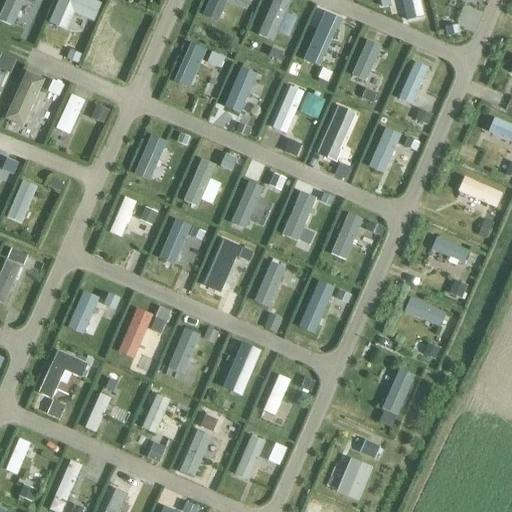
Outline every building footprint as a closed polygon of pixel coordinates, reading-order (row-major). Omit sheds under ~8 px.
[(8,0),(2,14),(15,19),(23,0),(8,0)] [(87,0),(58,0),(48,25),(66,32),(73,15),(92,23),(100,5),(87,0)] [(110,8),(92,48),(106,54),(124,14),(110,8)] [(184,62),(200,67),(211,34),(196,29),(184,62)] [(402,81),(420,89),(438,53),(420,45),(402,81)] [(208,75),(224,55),(213,46),(197,66),(208,75)] [(296,120),(313,76),(295,70),(279,113),(296,120)] [(25,74),(4,120),(21,128),(43,81),(25,74)] [(308,98),(326,109),(337,91),(319,80),(308,98)] [(329,126),(344,134),(360,101),(345,94),(329,126)] [(71,97),(55,130),(68,136),(83,103),(71,97)] [(511,126),(511,106),(502,103),(495,120),(511,126)] [(228,144),(226,150),(206,142),(189,186),(221,198),(240,149),(228,144)] [(8,157),(4,170),(18,175),(23,163),(8,157)] [(465,177),(506,197),(511,185),(511,179),(473,160),(465,177)] [(11,203),(32,211),(47,172),(26,163),(11,203)] [(131,224),(147,188),(130,180),(114,216),(131,224)] [(161,208),(166,197),(150,190),(145,200),(161,208)] [(352,198),(338,240),(359,247),(373,205),(352,198)] [(435,241),(471,256),(479,236),(444,221),(435,241)] [(291,266),(301,271),(307,258),(278,243),(259,282),(279,292),(291,266)] [(13,244),(0,271),(0,278),(14,285),(30,252),(13,244)] [(125,283),(114,279),(111,285),(90,275),(73,310),(93,320),(104,295),(116,301),(125,283)] [(450,314),(457,299),(417,282),(411,297),(450,314)] [(63,382),(65,376),(78,380),(85,359),(95,363),(101,347),(59,333),(45,376),(63,382)] [(388,392),(407,399),(420,365),(401,357),(388,392)] [(114,358),(90,413),(104,418),(127,364),(114,358)] [(269,397),(284,403),(301,365),(286,358),(269,397)] [(164,378),(150,409),(181,424),(196,391),(181,384),(180,385),(164,378)] [(219,415),(224,404),(210,399),(206,409),(219,415)] [(204,462),(221,421),(202,413),(185,455),(204,462)] [(258,419),(240,457),(257,465),(274,427),(258,419)] [(12,454),(27,459),(38,427),(23,422),(12,454)] [(276,446),(287,450),(294,432),(283,428),(276,446)] [(360,483),(374,449),(357,442),(343,476),(360,483)] [(69,497),(91,451),(77,445),(55,490),(69,497)] [(34,465),(22,481),(34,490),(46,473),(34,465)] [(117,511),(121,511),(133,477),(117,472),(106,508),(117,511)] [(0,511),(9,494),(0,490),(0,511)] [(347,511),(354,505),(342,495),(328,511),(347,511)] [(161,511),(178,511),(182,504),(169,497),(161,511)]
